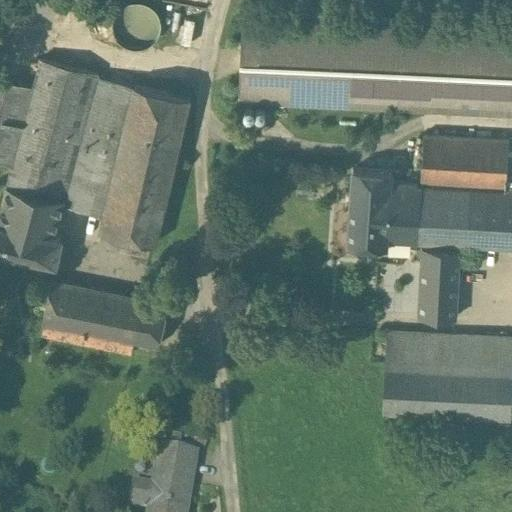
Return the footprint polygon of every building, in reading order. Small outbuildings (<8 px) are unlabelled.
[(154,40),(159,31),(160,21),(157,12),(151,4),(142,0),(130,0),(128,1),(121,4),(116,9),(112,19),(113,29),(117,38),(125,45),(135,47),(145,46),(154,40)] [(511,36),(244,24),(240,100),(511,112),(511,36)] [(134,83),(41,60),(34,85),(13,162),(7,185),(64,199),(63,204),(103,214),(134,83)] [(0,158),(13,162),(34,85),(0,75),(0,158)] [(103,214),(99,230),(156,243),(191,96),(134,83),(103,214)] [(420,183),(420,186),(504,190),(507,162),(508,140),(423,135),(420,183)] [(392,171),(353,169),(348,244),(387,247),(387,240),(391,181),(392,171)] [(420,183),(391,181),(387,240),(416,242),(416,240),(420,186),(420,183)] [(7,185),(0,209),(0,221),(55,234),(63,204),(64,199),(7,185)] [(511,191),(504,190),(420,186),(416,240),(511,246),(511,191)] [(55,234),(0,221),(0,250),(57,263),(63,235),(55,234)] [(460,248),(422,247),(419,316),(457,318),(460,248)] [(143,298),(52,279),(40,333),(131,352),(133,340),(143,298)] [(167,304),(143,298),(133,340),(157,346),(167,304)] [(386,339),(386,356),(511,361),(511,337),(387,331),(386,339)] [(511,391),(511,361),(386,356),(383,412),(511,418),(511,391)] [(194,452),(161,447),(154,487),(133,484),(129,506),(150,509),(149,511),(187,511),(190,499),(187,498),(194,452)]
